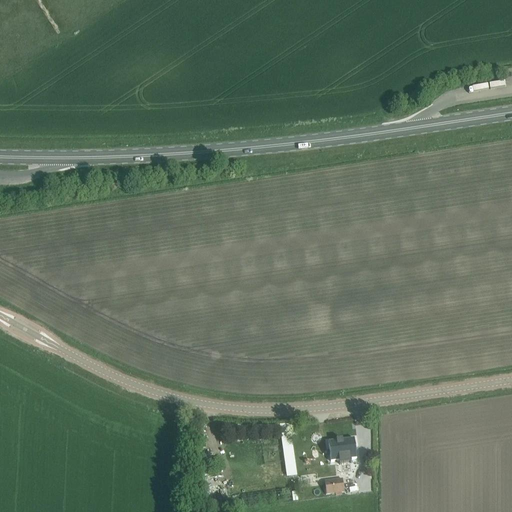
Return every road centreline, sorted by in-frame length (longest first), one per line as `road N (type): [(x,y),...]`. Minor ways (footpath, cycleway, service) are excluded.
road 1 (unclassified): [(0,315),(116,378),(238,409),(311,409),(511,380)]
road 2 (primary): [(0,156),(185,153),(511,113)]
